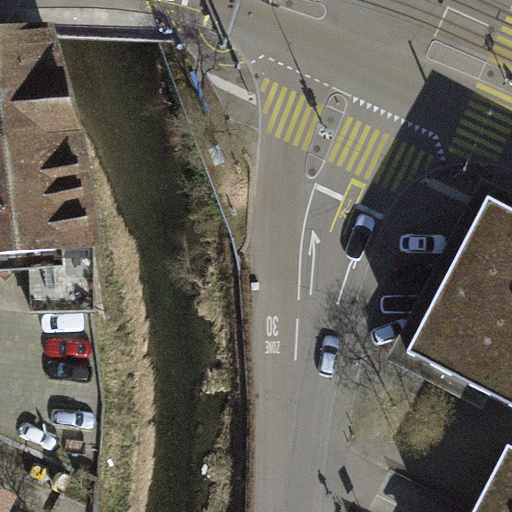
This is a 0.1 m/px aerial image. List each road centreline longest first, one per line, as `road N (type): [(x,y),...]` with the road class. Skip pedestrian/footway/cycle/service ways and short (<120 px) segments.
road 1 (residential): [(287,511),(309,184),(354,65)]
road 2 (secondary): [(354,65),(511,133)]
road 3 (secondary): [(207,0),(354,65)]
